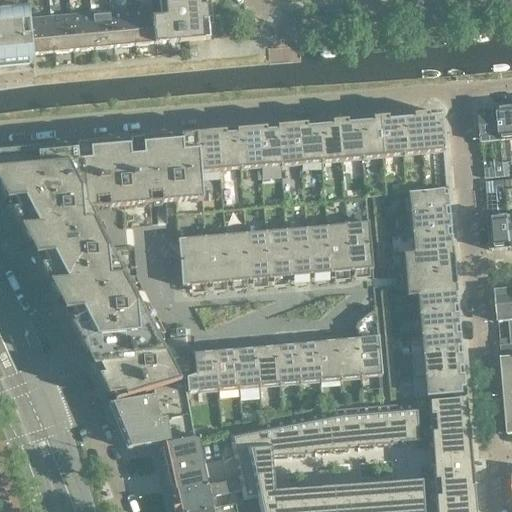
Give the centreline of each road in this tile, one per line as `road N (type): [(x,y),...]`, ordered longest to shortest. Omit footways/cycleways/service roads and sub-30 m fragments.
road 1 (residential): [(456,89),(0,131)]
road 2 (unknown): [(465,175),(234,194),(180,210)]
road 3 (residential): [(284,26),(511,6)]
road 4 (residential): [(492,456),(474,268)]
road 5 (residential): [(474,268),(456,89)]
road 6 (residential): [(123,511),(78,398),(45,401)]
